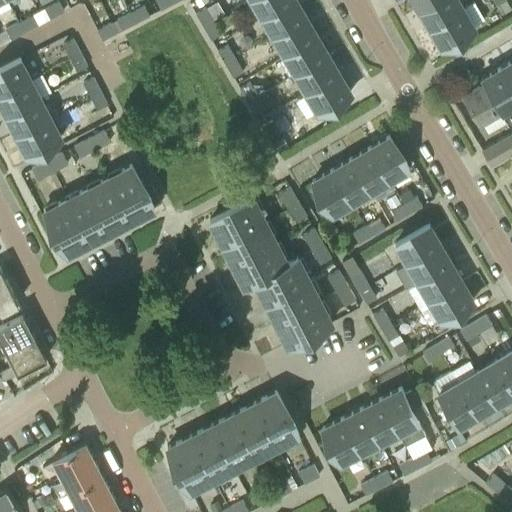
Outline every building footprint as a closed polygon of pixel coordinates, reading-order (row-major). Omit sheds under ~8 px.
[(63,10),(58,0),(45,7),(50,17),(63,10)] [(287,0),(251,0),(261,16),(287,0)] [(307,14),(298,0),(287,0),(261,16),(272,34),(307,14)] [(462,7),(458,0),(430,0),(419,6),(430,25),(462,7)] [(130,11),(135,21),(149,14),(144,4),(130,11)] [(203,25),(213,19),(205,6),(196,12),(203,25)] [(462,7),(430,25),(442,45),(474,27),(462,7)] [(122,28),(135,21),(130,11),(117,18),(122,28)] [(19,20),(24,30),(38,23),(33,13),(19,20)] [(318,33),(307,14),(272,34),(283,53),(318,33)] [(213,19),(203,25),(211,38),(220,32),(213,19)] [(11,37),(24,30),(19,20),(6,27),(11,37)] [(103,38),(116,31),(111,21),(97,28),(103,38)] [(329,52),(318,33),(283,53),(294,72),(329,52)] [(70,56),(80,51),(73,37),(63,42),(70,56)] [(225,62),(235,57),(227,44),(218,49),(225,62)] [(80,51),(70,56),(77,69),(87,64),(80,51)] [(340,71),(329,52),(294,72),(305,91),(340,71)] [(20,54),(0,64),(0,91),(31,76),(20,54)] [(235,57),(225,62),(233,75),(243,70),(235,57)] [(511,59),(500,67),(511,87),(511,59)] [(481,78),(499,109),(500,110),(511,102),(511,87),(500,67),(481,78)] [(340,71),(305,91),(318,112),(352,92),(340,71)] [(0,103),(5,114),(41,95),(31,76),(0,91),(0,103)] [(90,94),(100,89),(93,76),(83,81),(90,94)] [(480,120),(499,109),(481,78),(462,90),(480,120)] [(247,100),(257,94),(249,81),(240,87),(247,100)] [(100,89),(90,94),(97,108),(107,102),(100,89)] [(257,94),(247,100),(255,113),(265,107),(257,94)] [(51,115),(41,95),(5,114),(15,133),(51,115)] [(51,115),(15,133),(27,155),(62,136),(51,115)] [(270,138),(279,132),(271,119),(262,124),(270,138)] [(89,136),(94,146),(109,138),(104,128),(89,136)] [(511,151),(511,130),(481,148),(490,164),(511,151)] [(369,144),(389,178),(410,166),(390,132),(369,144)] [(79,154),(94,146),(89,136),(74,144),(79,154)] [(369,144),(350,155),(370,190),(389,178),(369,144)] [(46,158),(52,168),(67,160),(62,150),(46,158)] [(350,155),(331,166),(352,201),(370,190),(350,155)] [(52,168),(46,158),(31,166),(36,176),(52,168)] [(109,173),(132,218),(156,206),(132,161),(109,173)] [(331,166),(310,179),(331,213),(352,201),(331,166)] [(109,173),(87,184),(110,229),(132,218),(109,173)] [(110,229),(87,184),(65,195),(89,240),(110,229)] [(287,206),(298,200),(289,185),(278,192),(287,206)] [(253,193),(208,217),(220,240),(265,217),(253,193)] [(403,202),(409,212),(422,204),(416,194),(403,202)] [(65,195),(42,208),(65,253),(89,240),(65,195)] [(298,200),(287,206),(295,221),(306,215),(298,200)] [(395,219),(409,212),(403,202),(390,210),(395,219)] [(366,224),(371,233),(384,226),(379,216),(366,224)] [(276,238),(265,217),(220,240),(231,262),(276,238)] [(406,261),(441,241),(428,220),(394,240),(406,261)] [(358,241),(371,233),(366,224),(352,232),(358,241)] [(311,248),(322,241),(314,227),(302,233),(311,248)] [(286,257),(276,238),(231,262),(244,286),(255,280),(256,277),(255,276),(285,261),(285,260),(286,257)] [(322,241),(311,248),(320,262),(331,256),(322,241)] [(406,261),(417,280),(452,260),(441,241),(406,261)] [(256,277),(255,280),(264,299),(309,276),(296,251),(286,257),(285,260),(285,261),(255,276),(256,277)] [(417,280),(427,297),(430,298),(463,279),(452,260),(417,280)] [(0,309),(17,301),(0,267),(0,309)] [(336,289),(347,283),(338,268),(327,275),(336,289)] [(358,288),(368,283),(360,270),(351,275),(358,288)] [(321,297),(309,276),(264,299),(275,321),(321,297)] [(475,300),(463,279),(430,298),(427,297),(415,304),(429,327),(475,300)] [(347,283),(336,289),(344,304),(355,298),(347,283)] [(368,283),(358,288),(366,301),(376,296),(368,283)] [(321,297),(275,321),(288,345),(333,321),(321,297)] [(0,336),(6,348),(34,333),(22,310),(17,301),(0,309),(0,336)] [(380,326),(390,320),(382,307),(373,313),(380,326)] [(473,321),(478,330),(491,323),(486,313),(473,321)] [(390,320),(380,326),(388,339),(398,333),(390,320)] [(465,338),(478,330),(473,321),(460,328),(465,338)] [(14,363),(0,370),(0,373),(3,379),(46,356),(34,333),(6,348),(14,363)] [(435,343),(441,352),(454,345),(449,335),(435,343)] [(409,348),(403,338),(391,344),(398,355),(409,348)] [(428,360),(441,352),(435,343),(422,350),(428,360)] [(511,346),(494,357),(511,386),(511,346)] [(450,369),(455,380),(458,381),(477,413),(496,402),(477,370),(477,369),(478,366),(473,356),(450,369)] [(511,386),(494,357),(478,366),(477,369),(477,370),(496,402),(511,392),(511,386)] [(455,380),(436,391),(456,426),(477,413),(458,381),(455,380)] [(398,428),(397,431),(404,445),(428,433),(420,418),(432,412),(417,382),(405,388),(402,383),(381,394),(398,428)] [(253,399),(276,444),(300,432),(277,387),(253,399)] [(381,394),(361,404),(379,440),(397,431),(398,428),(381,394)] [(253,399),(232,410),(255,455),(276,444),(253,399)] [(379,440),(361,404),(342,415),(360,450),(379,440)] [(232,410),(210,421),(233,466),(255,455),(232,410)] [(342,415),(320,426),(338,461),(360,450),(342,415)] [(210,421),(188,432),(212,477),(233,466),(210,421)] [(466,439),(461,430),(445,439),(449,448),(466,439)] [(188,432),(165,445),(188,490),(212,477),(188,432)] [(52,457),(60,473),(93,456),(85,440),(52,457)] [(412,456),(417,466),(430,459),(425,449),(412,456)] [(60,473),(69,490),(101,473),(93,456),(60,473)] [(404,473),(417,466),(412,456),(398,463),(404,473)] [(319,474),(313,462),(298,470),(304,482),(319,474)] [(374,476),(379,486),(392,479),(387,469),(374,476)] [(69,490),(77,506),(110,489),(101,473),(69,490)] [(497,491),(504,482),(493,473),(486,481),(497,491)] [(365,493),(379,486),(374,476),(360,483),(365,493)] [(270,485),(276,496),(291,488),(285,477),(270,485)] [(511,488),(504,482),(497,491),(509,501),(511,496),(511,488)] [(261,504),(276,496),(270,485),(255,493),(261,504)] [(0,511),(18,511),(23,509),(7,486),(0,490),(0,511)] [(77,506),(80,511),(104,511),(118,505),(110,489),(77,506)] [(36,495),(36,496),(41,504),(48,500),(43,491),(36,495)] [(218,498),(209,502),(213,510),(222,506),(218,498)] [(227,507),(230,511),(245,511),(248,510),(243,499),(227,507)]
